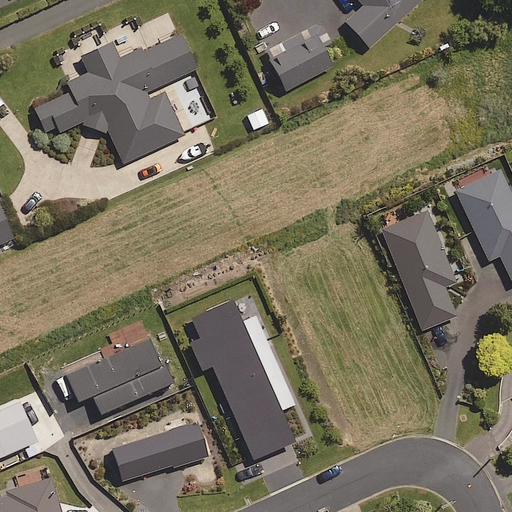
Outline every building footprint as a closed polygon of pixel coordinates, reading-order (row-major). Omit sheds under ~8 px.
[(357,0),(360,3),(341,21),(365,48),(417,0),(357,0)] [(273,71),(283,90),(330,65),(321,49),(332,43),(326,31),(315,37),(308,24),(261,50),(266,59),(260,63),(266,75),(273,71)] [(194,67),(177,33),(139,51),(136,46),(115,56),(107,40),(78,54),(86,70),(64,81),(68,90),(33,107),(43,130),(55,125),(57,131),(77,122),(107,132),(121,162),(182,133),(159,84),(194,67)] [(266,123),(260,108),(245,114),(251,129),(266,123)] [(511,282),(511,198),(497,168),(453,189),(487,259),(498,253),(511,282)] [(0,242),(13,237),(0,205),(0,242)] [(453,281),(424,209),(378,228),(419,329),(454,315),(442,285),(453,281)] [(291,402),(253,318),(239,324),(227,298),(187,316),(196,336),(186,340),(198,368),(207,364),(249,458),(290,439),(276,409),(291,402)] [(100,411),(174,378),(165,359),(161,361),(148,333),(65,370),(78,398),(91,392),(100,411)] [(208,454),(197,419),(112,446),(123,479),(172,462),(173,465),(208,454)] [(0,511),(61,511),(50,475),(0,491),(0,511)]
